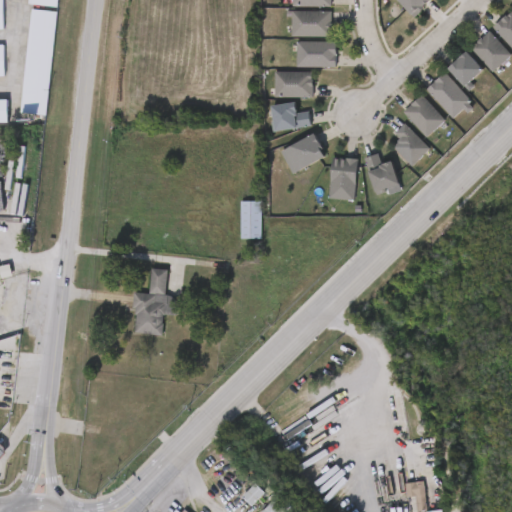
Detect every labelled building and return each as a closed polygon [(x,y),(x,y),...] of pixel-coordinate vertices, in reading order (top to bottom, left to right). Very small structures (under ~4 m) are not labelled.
[(14,0),(11,18),(39,23),(43,3),(22,0),(14,0)] [(314,0),(276,0),(276,21),(314,22),(314,0)] [(397,32),(415,15),(401,0),(373,0),(370,3),(397,32)] [(435,0),(417,17),(400,0),(435,0)] [(55,10),(46,115),(22,113),(31,8),(55,10)] [(332,36),(292,36),(292,11),(332,11),(332,36)] [(511,45),(496,29),(511,13),(511,45)] [(4,128),(29,130),(39,27),(14,25),(4,128)] [(315,26),(275,27),(275,52),(315,51),(315,26)] [(474,49),(491,32),(511,53),(511,57),(496,73),(474,49)] [(297,68),(297,42),(338,42),(338,68),(297,68)] [(488,72),(470,89),(452,70),(470,53),(488,72)] [(320,57),(281,57),(280,82),(319,83),(320,57)] [(314,98),(275,98),(275,72),(314,72),(314,98)] [(457,121),(429,91),(446,74),(475,103),(457,121)] [(296,112),(296,87),(258,87),(258,113),(296,112)] [(448,122),(429,138),(406,113),(424,96),(448,122)] [(9,123),(0,123),(0,100),(8,100),(9,123)] [(296,102),(272,107),(276,127),(310,120),(307,108),(297,110),(296,102)] [(410,153),(428,135),(405,110),(387,127),(410,153)] [(294,141),(293,127),(280,129),(279,118),(254,121),(257,146),(294,141)] [(396,134),(406,124),(432,149),(415,167),(394,148),(402,139),(396,134)] [(314,130),(283,148),(295,169),(326,151),(314,130)] [(395,182),(413,163),(387,139),(378,148),(384,154),(375,163),(395,182)] [(275,189),(310,172),(299,149),(264,166),(275,189)] [(396,163),(403,187),(377,194),(368,159),(381,155),(384,166),(396,163)] [(359,160),(357,201),(331,199),(334,158),(359,160)] [(365,180),(361,169),(348,173),(359,208),(383,200),(376,176),(365,180)] [(313,214),(338,215),(340,174),(315,172),(313,214)] [(242,239),(242,202),(262,202),(262,239),(242,239)] [(224,251),(245,251),(245,217),(224,217),(224,251)] [(151,294),(154,268),(169,270),(166,296),(178,297),(176,316),(166,315),(164,336),(133,333),(138,293),(151,294)] [(116,348),(146,350),(148,329),(158,330),(160,312),(150,311),(152,285),(135,283),(133,309),(120,307),(116,348)] [(267,492),(254,506),(245,497),(258,483),(267,492)] [(388,498),(389,511),(395,511),(398,511),(408,511),(406,496),(388,498)] [(244,511),(249,507),(239,498),(227,511),(244,511)] [(262,511),(277,501),(285,511),(283,511),(262,511)]
